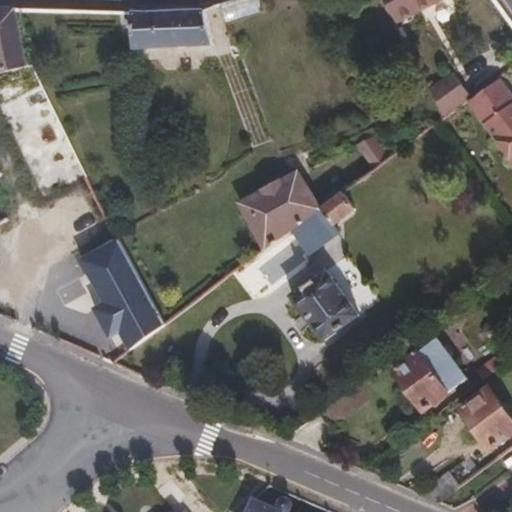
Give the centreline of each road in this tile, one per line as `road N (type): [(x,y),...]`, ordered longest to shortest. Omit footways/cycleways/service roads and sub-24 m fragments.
road 1 (secondary): [(126,400),(400,511)]
road 2 (secondary): [(0,502),(126,400)]
road 3 (secondary): [(126,400),(0,340)]
